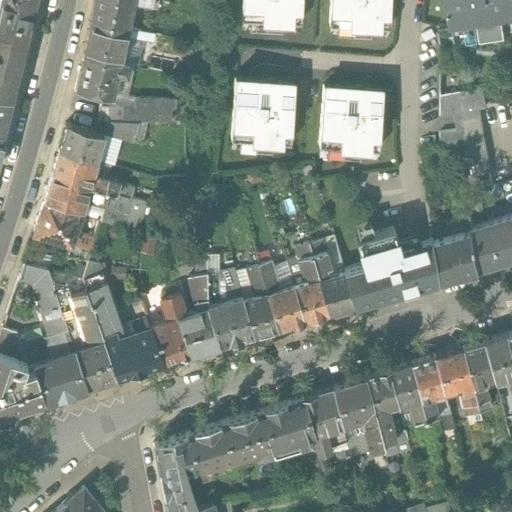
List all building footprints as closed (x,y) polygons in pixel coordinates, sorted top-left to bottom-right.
[(34,0),(0,0),(0,37),(24,44),(34,0)] [(149,0),(95,0),(91,20),(126,27),(131,1),(149,5),(149,0)] [(250,19),(282,21),(300,22),(301,0),(241,0),(240,19),(250,19)] [(338,24),(370,25),(388,26),(389,0),(329,0),(328,23),(338,24)] [(511,0),(486,0),(487,2),(447,7),(447,12),(446,12),(447,16),(448,16),(449,30),(476,26),(479,43),(502,39),(499,22),(511,20),(511,0)] [(282,33),(282,21),(250,19),(249,31),(282,33)] [(126,27),(91,20),(84,53),(118,61),(124,34),(138,38),(140,30),(126,27)] [(370,25),(338,24),(337,36),(370,37),(370,25)] [(24,44),(0,37),(0,74),(15,78),(17,72),(24,44)] [(118,61),(84,53),(76,89),(89,92),(87,99),(97,101),(99,95),(110,97),(115,75),(125,76),(128,64),(118,61)] [(15,78),(0,74),(0,95),(11,98),(15,78)] [(240,139),(272,141),(290,142),(294,82),(234,78),(230,138),(240,139)] [(328,145),(360,148),(378,149),(382,89),(323,85),(318,145),(328,145)] [(481,85),(439,92),(439,115),(453,112),(478,107),(485,106),(481,85)] [(0,141),(11,98),(0,95),(0,141)] [(172,98),(133,98),(133,107),(97,107),(97,120),(107,120),(122,120),(172,121),(172,98)] [(478,107),(453,112),(455,127),(459,145),(464,176),(490,171),(478,107)] [(122,120),(107,120),(104,130),(120,135),(122,120)] [(103,134),(66,123),(58,149),(95,160),(96,160),(103,134)] [(455,127),(438,129),(438,147),(459,145),(455,127)] [(271,153),(272,141),(240,139),(239,151),(271,153)] [(360,148),(328,145),(327,157),(359,159),(360,148)] [(95,160),(58,149),(51,174),(131,198),(134,187),(96,176),(91,175),(95,160)] [(131,198),(51,174),(42,204),(80,215),(99,220),(125,227),(131,198)] [(80,215),(42,204),(33,232),(70,243),(72,244),(80,215)] [(99,220),(80,215),(72,244),(70,243),(66,256),(87,261),(87,260),(99,220)] [(471,215),(427,225),(430,237),(437,281),(480,269),(480,266),(473,227),(471,215)] [(511,215),(487,223),(494,262),(511,256),(511,215)] [(487,223),(473,227),(480,266),(494,262),(487,223)] [(344,269),(342,270),(352,304),(427,283),(437,281),(430,237),(420,240),(399,246),(393,227),(355,239),(362,263),(343,268),(344,269)] [(322,243),(309,247),(317,277),(331,273),(322,243)] [(309,247),(296,251),(304,281),(317,277),(309,247)] [(206,253),(193,253),(193,275),(207,270),(206,253)] [(293,284),(276,289),(278,281),(270,259),(258,262),(265,288),(276,326),(303,318),(293,284)] [(121,329),(99,263),(87,260),(87,261),(82,278),(86,289),(102,336),(115,332),(121,329)] [(48,268),(23,261),(17,279),(32,285),(48,335),(60,331),(67,329),(48,268)] [(258,262),(246,266),(254,291),(265,288),(258,262)] [(125,263),(108,263),(109,277),(125,276),(125,263)] [(193,275),(187,277),(197,310),(207,306),(207,305),(207,270),(193,275)] [(352,304),(342,270),(331,273),(317,277),(327,311),(352,304)] [(304,281),(293,284),(303,318),(327,311),(317,277),(304,281)] [(254,291),(241,295),(252,333),(276,326),(265,288),(254,291)] [(86,289),(69,295),(83,336),(94,342),(103,340),(102,336),(86,289)] [(168,321),(150,326),(162,361),(190,351),(178,316),(185,314),(177,294),(167,297),(166,292),(162,294),(163,298),(161,299),(168,321)] [(241,295),(207,305),(207,306),(218,343),(252,333),(241,295)] [(185,314),(178,316),(190,351),(218,343),(207,306),(197,310),(185,314)] [(150,326),(117,337),(115,332),(102,336),(103,340),(115,377),(162,361),(150,326)] [(65,352),(49,357),(42,337),(19,344),(25,363),(26,364),(31,362),(32,364),(33,363),(34,367),(44,400),(86,386),(74,349),(67,329),(60,331),(63,339),(61,340),(65,352)] [(511,344),(509,333),(484,340),(493,374),(494,378),(511,374),(508,383),(511,399),(511,344)] [(94,342),(74,349),(86,386),(115,377),(103,340),(94,342)] [(484,340),(461,347),(475,401),(487,398),(483,381),(486,376),(493,374),(484,340)] [(461,347),(435,355),(444,389),(460,385),(461,390),(458,390),(462,404),(475,401),(461,347)] [(25,361),(0,352),(0,414),(29,405),(19,372),(23,370),(25,363),(25,361)] [(435,355),(411,362),(425,417),(429,432),(441,429),(432,399),(431,395),(444,392),(444,389),(435,355)] [(411,362),(388,369),(397,403),(410,399),(412,404),(409,407),(413,421),(418,420),(425,417),(411,362)] [(23,370),(19,372),(29,405),(44,400),(34,367),(23,370)] [(380,372),(364,376),(381,441),(394,437),(389,416),(385,412),(388,405),(397,403),(388,369),(380,371),(380,372)] [(364,376),(332,386),(343,423),(364,416),(366,421),(363,421),(362,424),(368,448),(382,445),(381,441),(364,376)] [(332,386),(313,392),(313,391),(302,395),(320,463),(339,456),(334,442),(347,438),(343,423),(332,386)] [(302,395),(259,409),(270,446),(271,446),(296,438),(298,444),(308,440),(306,435),(312,433),(302,395)] [(487,398),(475,401),(478,411),(485,410),(486,415),(491,414),(487,398)] [(410,399),(397,403),(402,425),(413,421),(409,407),(412,404),(410,399)] [(475,401),(462,404),(466,419),(472,418),(471,413),(478,411),(475,401)] [(397,403),(388,405),(385,412),(389,416),(394,437),(381,441),(382,445),(385,453),(408,447),(402,425),(397,403)] [(259,409),(224,420),(235,457),(261,449),(263,455),(273,451),(271,446),(270,446),(259,409)] [(449,410),(441,413),(445,428),(453,425),(449,410)] [(224,420),(188,430),(200,468),(199,468),(201,474),(211,470),(209,465),(235,457),(224,420)] [(188,430),(153,441),(166,509),(194,504),(184,472),(199,468),(200,468),(188,430)] [(308,444),(299,447),(305,467),(315,464),(308,444)] [(104,511),(82,485),(59,505),(65,511),(104,511)] [(229,497),(217,499),(219,511),(231,509),(229,497)] [(194,504),(166,509),(166,511),(214,511),(212,500),(194,504)] [(422,500),(399,507),(400,511),(425,511),(424,506),(422,500)] [(448,500),(424,506),(425,511),(445,511),(450,510),(448,500)]
